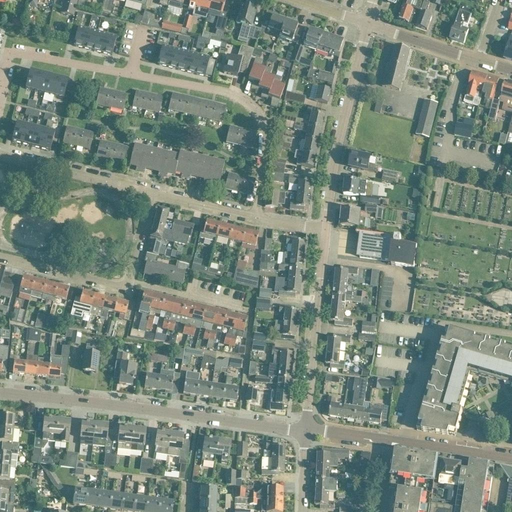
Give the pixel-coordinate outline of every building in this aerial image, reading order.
[(37,3),(37,0),(29,0),(29,1),(27,7),(35,9),(37,3)] [(73,17),(77,1),(74,0),(64,0),(61,14),(73,17)] [(105,0),(102,13),(110,15),(114,0),(105,0)] [(168,0),(169,1),(167,8),(182,11),(184,0),(168,0)] [(207,16),(211,0),(190,0),(188,10),(194,12),(193,16),(198,17),(206,20),(207,16)] [(221,15),(225,3),(214,0),(211,0),(207,16),(214,18),(213,22),(219,23),(221,15)] [(422,4),(413,2),(413,0),(405,0),(398,21),(414,27),(419,12),(422,4)] [(423,0),(423,2),(425,2),(416,27),(427,31),(433,16),(426,14),(430,3),(428,3),(428,0),(423,0)] [(253,20),(255,14),(254,14),(255,11),(242,7),(239,19),(237,19),(236,23),(242,25),(238,41),(246,43),(247,39),(257,41),(260,30),(250,28),(252,20),(253,20)] [(473,12),(470,11),(461,8),(450,39),(464,44),(469,31),(462,29),(463,24),(468,26),(473,12)] [(148,21),(150,14),(144,13),(141,25),(161,30),(162,24),(148,21)] [(187,36),(192,18),(185,17),(181,34),(187,36)] [(278,38),(280,33),(284,21),(272,17),(267,30),(277,38),(278,38)] [(296,30),(298,26),(291,24),(292,21),(286,19),(286,22),(284,21),(278,38),(297,45),(302,32),(296,30)] [(83,49),(88,32),(78,29),(73,47),(83,49)] [(221,44),(224,32),(217,30),(215,36),(210,35),(208,41),(221,44)] [(318,47),(322,34),(321,34),(321,33),(320,31),(317,30),(316,31),(315,32),(309,30),(303,47),(316,51),(318,46),(318,47)] [(93,52),(97,34),(88,32),(83,49),(93,52)] [(102,54),(106,36),(97,34),(93,52),(102,54)] [(338,54),(343,42),(322,34),(318,47),(318,46),(316,51),(338,59),(340,54),(338,54)] [(112,56),(116,39),(106,36),(102,54),(112,56)] [(268,49),(267,54),(273,57),(276,47),(271,46),(270,50),(268,49)] [(245,76),(253,51),(241,47),(237,60),(226,57),(225,65),(223,64),(223,65),(222,71),(223,72),(222,73),(237,77),(238,74),(245,76)] [(297,64),(302,49),(297,47),(291,62),(293,63),(297,64)] [(400,92),(410,50),(396,47),(391,65),(388,65),(382,87),(400,92)] [(167,68),(171,50),(162,48),(157,65),(167,68)] [(176,70),(181,53),(171,50),(167,68),(176,70)] [(186,73),(190,55),(181,53),(176,70),(186,73)] [(195,75),(199,58),(190,55),(186,73),(195,75)] [(205,78),(209,60),(199,58),(195,75),(205,78)] [(260,90),(267,69),(260,66),(262,62),(255,59),(248,80),(252,82),(251,90),(257,92),(258,89),(260,90)] [(332,85),(337,64),(332,63),(329,76),(309,71),(307,79),(332,85)] [(270,98),(277,77),(270,75),(271,70),(267,69),(260,90),(262,90),(260,98),(267,100),(268,98),(270,98)] [(35,92),(40,74),(30,72),(25,89),(35,92)] [(482,97),(487,77),(472,72),(463,103),(479,108),(482,97)] [(44,94),(49,76),(40,74),(35,92),(44,94)] [(54,96),(58,79),(49,76),(44,94),(54,96)] [(281,79),(277,77),(270,98),(271,99),(270,107),(277,109),(285,85),(280,84),(281,79)] [(493,103),(499,80),(487,77),(482,97),(486,98),(485,103),(487,103),(485,109),(490,111),(493,103)] [(63,99),(68,81),(58,79),(54,96),(63,99)] [(511,109),(511,83),(505,82),(500,98),(505,100),(503,108),(511,109)] [(109,109),(113,93),(103,90),(105,85),(101,84),(100,89),(99,89),(96,105),(109,109)] [(327,105),(330,92),(318,88),(315,102),(327,105)] [(146,109),(149,95),(136,92),(132,106),(146,109)] [(123,112),(127,96),(113,93),(109,109),(123,112)] [(303,106),(305,98),(286,93),(284,101),(303,106)] [(182,111),(185,97),(172,94),(169,108),(182,111)] [(159,112),(163,98),(149,95),(146,109),(159,112)] [(196,115),(199,101),(185,97),(182,111),(196,115)] [(209,118),(212,104),(199,101),(196,115),(209,118)] [(429,139),(438,104),(426,101),(417,136),(429,139)] [(493,103),(490,111),(489,115),(495,117),(499,104),(493,103)] [(222,121),(226,107),(212,104),(209,118),(222,121)] [(309,123),(296,120),(295,124),(308,127),(321,130),(324,117),(311,114),(309,123)] [(283,135),(286,122),(281,121),(280,121),(277,133),(283,135)] [(308,127),(295,124),(294,124),(293,131),(307,134),(305,141),(318,144),(321,130),(308,127)] [(471,140),(473,128),(457,124),(455,136),(471,140)] [(21,145),(26,127),(16,125),(12,142),(21,145)] [(31,147),(35,130),(26,127),(21,145),(31,147)] [(239,147),(242,133),(236,131),(236,129),(229,127),(226,141),(232,143),(232,144),(232,145),(239,147)] [(76,147),(80,131),(66,128),(62,144),(76,147)] [(40,150),(45,132),(35,130),(31,147),(40,150)] [(243,130),(242,133),(239,147),(253,150),(257,134),(243,130)] [(90,150),(93,134),(80,131),(76,147),(90,150)] [(50,152),(54,134),(45,132),(40,150),(50,152)] [(505,147),(508,137),(501,136),(499,145),(505,147)] [(315,156),(318,144),(305,141),(302,153),(315,156)] [(109,161),(113,145),(100,142),(96,158),(109,161)] [(127,148),(113,145),(109,161),(123,164),(127,148)] [(140,172),(146,148),(134,145),(130,162),(136,164),(137,165),(135,171),(140,172)] [(152,168),(157,150),(146,148),(140,172),(144,173),(145,168),(147,166),(152,168)] [(162,177),(168,153),(157,150),(152,168),(158,169),(159,171),(158,176),(162,177)] [(185,179),(191,155),(179,152),(179,155),(179,156),(176,170),(181,171),(182,172),(181,178),(185,179)] [(315,156),(302,153),(296,152),(294,160),(298,160),(297,166),(312,169),(315,156)] [(176,170),(179,156),(179,155),(168,153),(162,177),(166,178),(168,173),(169,172),(175,173),(176,170)] [(370,158),(353,154),(350,168),(377,173),(378,168),(375,167),(375,166),(369,165),(370,158)] [(198,175),(202,157),(191,155),(185,179),(189,180),(191,175),(192,173),(198,175)] [(207,184),(213,160),(202,157),(198,175),(203,176),(204,178),(203,183),(207,184)] [(224,163),(213,160),(207,184),(212,185),(213,180),(215,179),(220,180),(224,163)] [(283,171),(285,163),(271,160),(269,169),(283,171)] [(283,171),(269,169),(268,181),(276,182),(276,178),(282,179),(283,171)] [(397,184),(399,175),(384,172),(382,181),(397,184)] [(238,194),(242,180),(234,178),(235,176),(228,174),(224,190),(238,194)] [(309,196),(311,183),(306,182),(307,179),(289,177),(288,184),(297,185),(296,195),(309,196)] [(248,181),(242,180),(238,194),(251,197),(255,181),(249,179),(248,181)] [(373,184),(345,181),(344,189),(343,189),(343,194),(344,194),(344,195),(361,197),(360,203),(368,204),(368,197),(371,197),(373,184)] [(277,209),(279,192),(267,191),(265,208),(277,209)] [(308,209),(309,196),(296,195),(295,204),(290,203),(289,210),(303,212),(304,208),(308,209)] [(380,206),(381,198),(371,197),(368,197),(368,204),(380,206)] [(382,219),(383,208),(366,206),(365,213),(376,214),(376,219),(382,219)] [(165,223),(168,213),(157,210),(150,241),(160,244),(161,241),(165,223)] [(360,219),(361,212),(342,210),(341,226),(359,228),(365,229),(366,220),(360,219)] [(190,238),(193,227),(176,222),(174,222),(173,225),(165,223),(161,241),(186,247),(189,238),(190,238)] [(215,243),(216,238),(219,225),(206,222),(204,231),(201,231),(199,239),(215,243)] [(229,241),(232,229),(219,225),(216,238),(229,241)] [(242,245),(245,232),(232,229),(229,241),(242,245)] [(258,235),(245,232),(242,245),(241,248),(254,252),(256,244),(258,235)] [(414,269),(417,246),(400,244),(401,240),(356,233),(356,234),(363,235),(360,258),(392,263),(392,266),(414,269)] [(303,257),(304,244),(304,243),(300,243),(301,240),(286,238),(286,245),(292,246),(291,255),(303,257)] [(161,244),(160,244),(150,241),(146,254),(158,257),(161,244)] [(276,253),(277,244),(271,244),(271,241),(265,241),(264,251),(276,253)] [(303,257),(291,255),(285,255),(283,268),(302,269),(303,257)] [(274,259),(260,258),(260,265),(273,267),(274,259)] [(160,265),(156,264),(147,262),(145,261),(144,263),(146,264),(144,275),(145,273),(156,276),(155,278),(161,279),(162,277),(181,282),(181,284),(181,285),(184,274),(187,275),(189,266),(177,263),(175,271),(164,268),(165,266),(160,265)] [(207,274),(208,269),(192,265),(191,270),(207,274)] [(273,274),(273,267),(260,265),(259,273),(273,274)] [(302,269),(283,268),(279,267),(278,272),(289,273),(288,281),(300,282),(302,269)] [(349,275),(358,276),(358,269),(341,267),(340,271),(336,270),(335,283),(348,284),(349,275)] [(233,280),(235,271),(228,269),(226,279),(233,280)] [(258,290),(259,274),(245,273),(236,270),(235,271),(233,280),(232,284),(258,290)] [(4,273),(1,283),(0,287),(7,289),(8,284),(13,286),(16,276),(4,273)] [(30,297),(35,281),(23,278),(19,294),(30,297)] [(42,300),(46,284),(35,281),(30,297),(42,300)] [(299,295),(300,282),(288,281),(287,291),(281,290),(280,297),(295,298),(295,295),(299,295)] [(347,293),(348,284),(335,283),(333,296),(352,298),(353,293),(347,293)] [(0,297),(10,300),(13,286),(8,284),(7,289),(0,287),(0,297)] [(53,303),(54,299),(57,287),(46,284),(42,300),(53,303)] [(66,302),(69,290),(57,287),(54,299),(66,302)] [(270,299),(271,291),(259,290),(259,298),(270,299)] [(89,315),(94,296),(82,293),(79,304),(74,302),(70,316),(82,319),(83,314),(89,315)] [(147,325),(154,296),(144,294),(144,293),(140,308),(139,313),(144,314),(141,324),(147,325)] [(100,319),(105,299),(94,296),(89,315),(89,316),(100,319)] [(161,313),(165,299),(154,296),(147,325),(152,327),(155,318),(153,318),(154,311),(161,313)] [(362,299),(352,298),(333,296),(332,310),(345,311),(346,302),(362,304),(362,299)] [(113,314),(116,302),(105,299),(100,319),(106,320),(108,312),(113,314)] [(167,330),(175,301),(165,299),(161,313),(166,314),(162,329),(167,330)] [(180,324),(185,304),(175,301),(167,330),(173,332),(175,322),(180,324)] [(269,310),(270,302),(257,301),(257,309),(269,310)] [(125,317),(128,305),(116,302),(113,314),(125,317)] [(188,336),(196,307),(185,304),(180,324),(180,325),(185,326),(183,335),(188,336)] [(296,325),(297,312),(293,311),(294,308),(279,306),(278,314),(284,314),(283,323),(296,325)] [(200,330),(202,323),(206,309),(196,307),(188,336),(193,337),(195,329),(200,330)] [(27,319),(28,313),(15,309),(11,322),(21,324),(23,318),(27,319)] [(208,341),(216,312),(206,309),(202,323),(207,324),(201,348),(206,349),(208,341)] [(344,320),(345,311),(332,310),(331,322),(335,322),(335,326),(353,328),(354,321),(344,320)] [(222,328),(226,315),(216,312),(208,341),(214,343),(216,333),(221,334),(222,328)] [(43,323),(45,316),(38,315),(34,328),(48,331),(51,319),(47,318),(46,324),(43,323)] [(233,331),(236,317),(226,315),(222,328),(229,330),(228,336),(226,335),(223,345),(229,346),(233,331)] [(375,334),(377,316),(373,316),(372,324),(363,323),(362,333),(375,334)] [(246,320),(236,317),(233,331),(229,346),(234,348),(237,338),(235,338),(237,332),(243,334),(247,320),(246,319),(246,320)] [(295,338),(296,325),(283,323),(275,323),(274,329),(282,330),(282,333),(276,333),(276,339),(294,341),(295,338)] [(511,348),(446,329),(419,424),(424,426),(422,432),(448,436),(450,431),(456,433),(462,413),(459,411),(470,372),(511,384),(511,348)] [(40,333),(29,330),(28,342),(39,343),(40,333)] [(10,332),(1,332),(0,340),(9,340),(10,332)] [(73,332),(72,340),(71,346),(78,347),(81,333),(73,332)] [(165,336),(156,334),(153,342),(164,344),(165,336)] [(265,343),(266,336),(254,334),(253,341),(265,343)] [(376,336),(359,334),(359,341),(375,343),(376,336)] [(352,338),(334,336),(333,339),(329,339),(328,352),(341,353),(342,343),(351,344),(352,338)] [(264,353),(265,344),(253,343),(251,352),(264,353)] [(0,373),(1,373),(1,372),(6,372),(8,348),(0,347),(0,373)] [(86,348),(84,372),(96,374),(98,350),(86,348)] [(184,350),(176,349),(174,359),(182,360),(184,350)] [(292,368),(293,354),(293,351),(275,349),(275,356),(280,357),(279,366),(292,368)] [(184,350),(182,366),(189,367),(191,357),(202,358),(202,357),(203,353),(184,350)] [(340,363),(341,353),(328,352),(326,365),(331,365),(330,369),(345,370),(346,363),(340,363)] [(117,355),(115,369),(125,370),(127,357),(117,355)] [(25,376),(26,363),(19,363),(19,358),(10,357),(8,372),(13,373),(12,375),(25,376)] [(36,377),(38,360),(38,358),(27,357),(26,363),(25,376),(36,377)] [(50,357),(50,361),(49,366),(48,378),(60,379),(60,375),(67,375),(68,359),(62,359),(50,357)] [(161,365),(162,358),(151,357),(150,364),(161,365)] [(200,370),(204,371),(205,365),(214,366),(215,361),(210,358),(202,357),(202,358),(200,370)] [(50,361),(38,360),(36,377),(48,378),(49,366),(50,361)] [(222,362),(215,361),(214,366),(214,372),(220,373),(221,369),(227,370),(229,360),(225,360),(222,362)] [(241,362),(230,360),(229,368),(240,370),(241,362)] [(292,368),(279,366),(270,365),(269,379),(290,381),(292,368)] [(140,375),(134,374),(120,372),(118,385),(132,387),(133,382),(139,383),(140,375)] [(157,391),(159,378),(146,376),(144,389),(157,391)] [(290,381),(269,379),(255,377),(255,383),(271,385),(271,383),(277,384),(276,392),(289,394),(290,381)] [(173,380),(159,378),(157,391),(171,393),(173,380)] [(344,407),(342,419),(355,421),(362,380),(361,380),(355,379),(354,386),(353,392),(355,393),(353,402),(352,408),(344,407)] [(375,379),(373,390),(381,391),(382,380),(375,379)] [(238,390),(231,389),(232,381),(226,380),(225,388),(223,401),(236,403),(238,390)] [(362,380),(355,421),(368,423),(370,411),(361,410),(362,403),(364,404),(368,381),(362,380)] [(196,397),(198,384),(185,382),(183,395),(196,397)] [(210,399),(212,386),(198,384),(196,397),(210,399)] [(223,401),(225,388),(212,386),(210,399),(223,401)] [(269,395),(269,391),(257,390),(247,390),(246,402),(255,403),(259,403),(260,394),(269,395)] [(288,406),(289,394),(276,392),(275,401),(269,401),(269,408),(283,409),(283,406),(288,406)] [(329,398),(326,412),(330,413),(329,417),(342,419),(344,407),(335,405),(336,399),(329,398)] [(370,411),(368,423),(381,425),(381,421),(385,422),(387,407),(380,406),(371,405),(370,411)] [(0,413),(0,429),(13,431),(14,424),(17,424),(18,415),(0,413)] [(55,443),(58,421),(51,420),(48,419),(48,420),(45,420),(45,419),(44,419),(43,434),(35,433),(31,463),(38,464),(40,449),(44,450),(48,445),(48,442),(55,443)] [(68,438),(70,422),(69,422),(58,421),(55,443),(68,444),(68,438)] [(81,439),(80,446),(86,446),(93,447),(93,440),(95,425),(89,424),(86,423),(86,424),(83,424),(83,423),(82,423),(80,439),(81,439)] [(93,440),(93,447),(105,448),(105,451),(111,452),(112,440),(106,439),(108,426),(107,426),(95,425),(93,440)] [(130,452),(133,430),(126,429),(124,428),(124,429),(120,429),(120,428),(117,451),(130,452)] [(12,444),(13,431),(0,429),(0,442),(2,443),(2,448),(18,450),(19,444),(12,444)] [(143,453),(145,431),(144,431),(133,430),(130,452),(143,453)] [(167,456),(170,435),(164,434),(164,433),(161,433),(158,433),(158,432),(157,432),(155,448),(154,454),(167,456)] [(182,436),(170,435),(167,456),(179,458),(183,436),(182,436)] [(215,463),(216,456),(218,442),(211,441),(211,440),(209,440),(205,440),(205,439),(201,462),(215,463)] [(272,443),(266,443),(266,450),(272,450),(271,460),(284,460),(284,447),(280,447),(280,441),(272,440),(272,443)] [(229,443),(218,442),(216,456),(222,457),(221,463),(227,464),(228,458),(230,443),(229,443)] [(246,459),(247,445),(237,444),(237,459),(246,459)] [(17,469),(18,450),(2,448),(1,455),(0,454),(0,467),(10,468),(17,469)] [(331,458),(336,458),(337,451),(322,451),(322,454),(318,454),(317,467),(330,468),(331,458)] [(430,511),(437,461),(438,458),(395,451),(389,489),(398,490),(395,511),(430,511)] [(362,454),(361,462),(370,463),(370,455),(362,454)] [(284,460),(271,460),(261,459),(261,476),(279,477),(279,473),(283,473),(284,460)] [(455,511),(462,464),(437,461),(430,511),(455,511)] [(487,511),(494,466),(463,462),(463,465),(462,464),(455,511),(487,511)] [(171,472),(170,479),(178,480),(184,481),(186,466),(181,465),(179,474),(171,472)] [(9,481),(10,468),(0,467),(0,486),(15,488),(15,481),(9,481)] [(330,475),(330,468),(317,467),(317,480),(338,481),(338,480),(345,481),(346,476),(330,475)] [(500,467),(500,468),(504,473),(509,481),(505,509),(504,511),(511,511),(511,468),(505,468),(500,467)] [(234,487),(235,480),(235,472),(226,472),(226,486),(234,487)] [(246,473),(235,472),(235,480),(246,481),(246,473)] [(337,492),(338,481),(317,480),(316,493),(330,494),(330,492),(337,492)] [(372,496),(374,483),(362,482),(360,494),(372,496)] [(13,507),(14,494),(15,488),(0,486),(0,505),(7,506),(13,507)] [(235,490),(234,499),(256,500),(266,501),(282,502),(283,489),(267,488),(266,490),(262,490),(256,495),(245,494),(245,490),(235,490)] [(215,502),(216,490),(201,489),(200,501),(215,502)] [(85,507),(87,492),(75,490),(73,505),(85,507)] [(97,508),(99,494),(87,492),(85,507),(97,508)] [(329,504),(330,494),(316,493),(316,506),(320,506),(320,510),(335,510),(335,504),(329,504)] [(109,510),(111,495),(99,494),(97,508),(109,510)] [(122,511),(124,497),(111,495),(109,510),(122,511)] [(124,511),(133,511),(136,499),(124,497),(122,511),(124,511)] [(146,511),(148,500),(136,499),(133,511),(146,511)] [(158,511),(160,502),(148,500),(146,511),(158,511)] [(214,511),(215,502),(200,501),(200,511),(214,511)] [(281,511),(282,502),(266,501),(265,511),(281,511)] [(171,511),(172,504),(160,502),(158,511),(171,511)]
